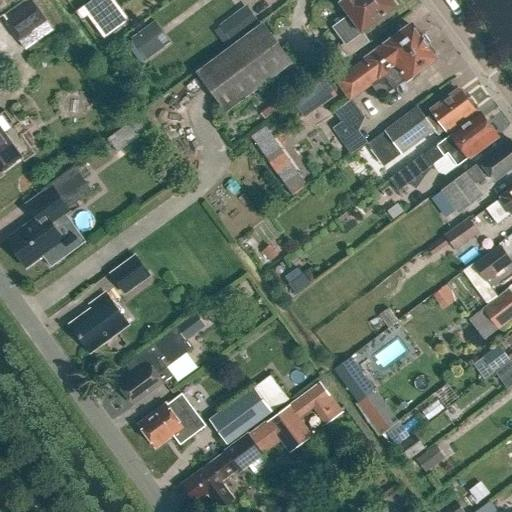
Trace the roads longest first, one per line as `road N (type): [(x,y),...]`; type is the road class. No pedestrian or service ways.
road 1 (residential): [(167,511),(0,279)]
road 2 (residential): [(511,96),(440,0)]
